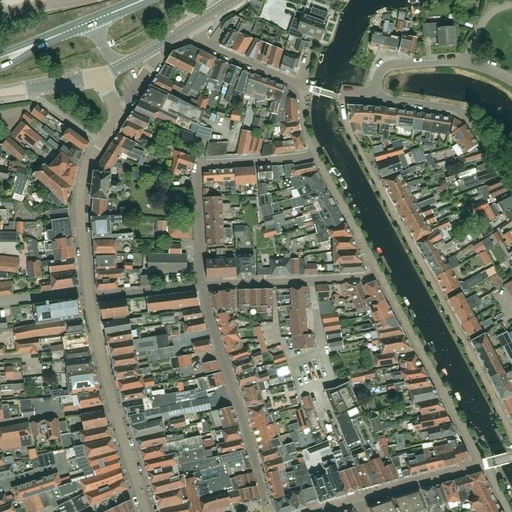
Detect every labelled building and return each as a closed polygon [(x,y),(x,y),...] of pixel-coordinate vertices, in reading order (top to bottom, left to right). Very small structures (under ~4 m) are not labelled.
[(292,23),(287,35),(301,40),(303,34),(320,40),(326,22),(325,22),(328,15),(311,9),(309,16),(304,14),(299,26),(292,23)] [(382,34),(373,32),(370,46),(383,49),(386,34),(389,22),(391,14),(386,15),(383,15),(382,20),(385,21),(384,24),(382,24),(381,30),(383,30),(382,34)] [(230,49),(239,33),(240,33),(244,24),(240,22),(236,31),(229,28),(220,44),(230,49)] [(390,35),(391,33),(393,31),(394,24),(389,23),(386,34),(383,49),(397,52),(400,37),(390,35)] [(439,37),(439,46),(455,45),(454,27),(446,28),(446,23),(423,24),(424,38),(439,37)] [(283,50),(276,48),(278,43),(279,43),(283,31),(278,29),(274,38),(271,46),(267,65),(277,69),(283,50)] [(244,55),(253,39),(240,33),(239,33),(230,49),(244,55)] [(263,34),(260,41),(256,39),(246,57),(267,65),(271,46),(274,38),(263,34)] [(409,37),(405,36),(402,36),(399,52),(413,55),(417,38),(409,37)] [(298,40),(298,43),(295,50),(301,52),(304,42),(298,40)] [(173,51),(196,63),(201,51),(190,45),(173,51)] [(193,70),(196,63),(173,51),(166,62),(191,75),(193,70)] [(209,82),(210,79),(213,71),(212,70),(216,58),(201,51),(196,63),(193,70),(191,75),(185,87),(190,90),(191,89),(199,92),(202,85),(206,87),(209,82)] [(285,53),(280,70),(295,77),(299,59),(285,53)] [(210,79),(209,82),(215,85),(213,88),(219,91),(222,83),(229,65),(216,58),(212,70),(213,71),(210,79)] [(158,74),(169,79),(174,69),(164,65),(158,74)] [(232,97),(234,91),(242,70),(231,65),(224,83),(230,86),(226,95),(232,97)] [(245,95),(250,73),(242,70),(234,91),(232,97),(234,98),(235,96),(243,99),(244,98),(244,95),(245,95)] [(252,97),(256,76),(250,73),(245,95),(244,95),(244,98),(250,100),(251,97),(252,97)] [(169,94),(172,89),(180,93),(181,92),(188,95),(190,90),(185,87),(184,86),(175,81),(174,82),(157,75),(151,85),(169,94)] [(251,97),(250,100),(256,102),(257,101),(257,99),(264,101),(264,100),(265,100),(269,80),(256,76),(252,97),(251,97)] [(271,102),(276,83),(269,80),(265,100),(270,102),(271,102)] [(282,96),(284,86),(276,83),(271,102),(270,102),(267,112),(272,113),(269,124),(269,125),(275,127),(275,126),(278,113),(280,105),(282,96)] [(177,117),(195,125),(199,126),(203,117),(205,111),(204,111),(195,107),(189,104),(178,99),(169,95),(169,94),(151,85),(141,99),(177,116),(177,117)] [(275,126),(281,126),(298,124),(298,121),(297,99),(295,99),(291,95),(290,94),(289,93),(287,90),(285,88),(284,86),(282,96),(280,105),(278,113),(275,126)] [(201,95),(195,107),(203,110),(207,102),(205,100),(206,97),(201,95)] [(189,104),(195,107),(197,101),(191,98),(189,104)] [(174,124),(177,117),(177,116),(141,99),(133,112),(150,120),(153,123),(155,120),(156,117),(168,122),(174,124)] [(361,125),(361,123),(361,106),(347,105),(349,122),(353,134),(362,132),(361,127),(361,125)] [(48,114),(43,110),(37,106),(31,114),(42,122),(48,114)] [(373,124),(373,123),(374,107),(361,106),(361,123),(366,123),(366,131),(368,131),(368,136),(373,136),(373,124)] [(380,141),(382,141),(382,140),(383,140),(384,125),(382,124),(384,108),(374,107),(373,123),(379,124),(378,136),(380,136),(380,141)] [(382,141),(388,139),(388,138),(389,138),(390,134),(389,134),(390,125),(395,125),(396,109),(384,108),(382,124),(384,125),(383,140),(382,140),(382,141)] [(395,125),(395,127),(404,128),(405,110),(396,109),(395,125)] [(405,110),(404,128),(413,129),(414,112),(405,110)] [(213,122),(216,115),(205,111),(204,111),(205,111),(203,117),(213,122)] [(26,112),(22,117),(30,123),(34,118),(26,112)] [(149,123),(150,120),(133,112),(132,112),(127,120),(146,129),(153,132),(158,135),(160,130),(149,126),(150,123),(149,123)] [(422,131),(424,113),(414,112),(413,129),(422,131)] [(429,143),(429,142),(429,140),(430,132),(431,132),(433,115),(424,113),(422,131),(427,132),(426,139),(425,139),(425,142),(429,143)] [(433,143),(435,133),(439,134),(442,116),(433,115),(431,132),(430,132),(429,140),(429,142),(433,143)] [(439,134),(446,135),(449,135),(452,118),(442,116),(439,134)] [(457,144),(472,135),(465,125),(464,125),(453,118),(451,131),(453,133),(451,134),(457,144)] [(140,140),(142,135),(150,138),(153,132),(146,129),(127,120),(121,130),(118,134),(130,141),(133,136),(140,140)] [(22,122),(18,126),(11,135),(20,142),(23,139),(29,143),(33,147),(41,138),(36,134),(29,129),(30,128),(22,122)] [(281,127),(282,135),(300,132),(298,124),(281,126),(275,126),(275,127),(276,128),(281,127)] [(55,134),(45,127),(42,130),(52,138),(55,134)] [(63,137),(84,152),(90,143),(69,129),(63,137)] [(180,140),(195,146),(198,137),(183,131),(180,140)] [(242,131),(238,154),(244,155),(245,154),(245,153),(248,153),(250,142),(251,136),(252,132),(242,131)] [(277,143),(272,143),(271,143),(264,144),(261,157),(296,151),(304,150),(306,147),(301,133),(290,135),(291,137),(284,138),(284,142),(277,143)] [(144,152),(134,149),(136,143),(130,141),(118,134),(113,142),(133,154),(134,154),(140,156),(142,157),(144,152)] [(476,152),(481,151),(477,145),(478,145),(472,135),(457,144),(463,154),(467,151),(469,154),(476,152)] [(61,140),(67,145),(66,147),(81,158),(84,152),(63,137),(61,136),(59,139),(61,140)] [(250,142),(248,153),(253,154),(254,153),(259,154),(261,147),(261,146),(263,140),(263,139),(262,139),(257,138),(251,136),(250,142)] [(10,137),(2,145),(19,161),(27,153),(10,137)] [(47,142),(59,152),(60,153),(61,153),(77,166),(81,158),(66,147),(64,145),(62,148),(50,139),(47,142)] [(143,141),(141,146),(148,150),(150,145),(143,141)] [(134,154),(133,154),(113,142),(107,151),(120,157),(126,160),(127,156),(132,158),(134,154)] [(204,157),(212,156),(215,143),(208,143),(204,157)] [(219,156),(221,143),(215,143),(212,156),(219,156)] [(219,156),(226,155),(228,143),(221,143),(219,156)] [(167,146),(164,154),(171,157),(174,150),(174,149),(167,146)] [(373,154),(384,151),(382,146),(371,149),(373,154)] [(407,149),(403,150),(402,147),(384,151),(373,154),(376,162),(396,156),(396,157),(404,155),(404,154),(405,154),(408,153),(407,149)] [(186,169),(191,171),(196,158),(174,150),(171,157),(174,158),(170,175),(178,176),(181,169),(186,171),(186,169)] [(122,169),(123,166),(121,166),(122,164),(117,162),(120,157),(107,151),(97,165),(113,167),(117,168),(122,169)] [(48,160),(45,164),(72,188),(73,187),(77,167),(77,166),(61,153),(52,163),(48,160)] [(380,174),(381,178),(401,170),(401,169),(408,166),(404,155),(396,157),(376,165),(377,168),(375,169),(378,175),(380,174)] [(464,162),(466,167),(485,160),(484,156),(464,162)] [(429,172),(444,167),(442,163),(434,166),(432,160),(425,162),(429,172)] [(9,161),(8,169),(17,172),(18,167),(14,166),(15,163),(9,161)] [(496,176),(493,168),(490,162),(488,163),(477,167),(479,173),(462,179),(465,189),(485,183),(485,180),(496,176)] [(293,177),(317,171),(313,163),(294,167),(293,164),(284,165),(285,179),(293,177)] [(58,207),(63,202),(65,204),(72,188),(45,164),(37,171),(33,175),(44,185),(45,184),(55,194),(50,199),(58,207)] [(109,200),(109,199),(110,192),(118,192),(121,190),(121,186),(119,183),(111,182),(112,174),(116,175),(117,168),(113,167),(97,165),(97,166),(96,172),(93,172),(90,198),(93,199),(109,200)] [(259,184),(266,183),(265,179),(272,178),(272,166),(257,167),(258,179),(259,184)] [(404,180),(402,177),(412,173),(416,170),(414,166),(410,168),(399,173),(399,174),(381,180),(385,187),(404,180)] [(0,168),(0,178),(8,180),(10,170),(0,168)] [(241,192),(246,192),(244,168),(235,169),(236,185),(240,185),(241,192)] [(244,168),(246,192),(252,192),(251,184),(256,184),(255,168),(244,168)] [(462,178),(467,177),(479,173),(477,168),(475,169),(474,168),(460,172),(462,178)] [(226,181),(226,186),(236,186),(236,185),(235,169),(218,170),(218,181),(226,181)] [(218,181),(218,170),(209,170),(209,173),(204,173),(204,187),(212,186),(211,182),(218,181)] [(296,185),(298,189),(303,186),(321,179),(317,172),(317,171),(293,177),(293,178),(298,176),(301,182),(296,185)] [(448,183),(456,181),(453,173),(445,175),(448,183)] [(28,181),(27,180),(15,177),(11,191),(22,195),(28,181)] [(417,185),(418,184),(424,182),(423,178),(416,181),(416,180),(412,182),(406,184),(404,180),(385,187),(389,196),(408,188),(413,186),(417,185)] [(321,179),(303,186),(298,189),(296,190),(300,197),(308,195),(308,194),(326,188),(321,179)] [(485,185),(488,192),(505,185),(501,179),(485,185)] [(266,183),(259,184),(259,190),(259,196),(261,196),(266,194),(268,194),(266,183)] [(418,189),(417,185),(413,186),(408,188),(389,196),(393,203),(412,195),(410,192),(418,189)] [(447,193),(444,185),(438,188),(440,195),(447,193)] [(491,198),(507,191),(505,185),(488,192),(491,198)] [(293,188),(286,191),(289,196),(296,194),(293,188)] [(331,197),(326,188),(308,194),(308,195),(300,197),(303,206),(313,203),(331,197)] [(260,204),(268,202),(266,194),(261,196),(260,204)] [(412,195),(393,203),(402,219),(421,210),(429,207),(426,201),(417,204),(412,195)] [(502,212),(511,206),(511,196),(497,204),(502,212)] [(222,204),(222,197),(204,198),(204,210),(222,209),(230,209),(230,204),(222,204)] [(303,216),(308,215),(317,212),(335,206),(331,197),(313,203),(303,206),(304,211),(301,212),(303,216)] [(117,200),(109,199),(109,200),(93,199),(92,204),(92,217),(107,216),(116,215),(117,200)] [(474,213),(489,207),(486,201),(471,207),(474,213)] [(260,207),(262,217),(273,214),(271,204),(260,207)] [(490,220),(498,215),(493,205),(484,210),(490,220)] [(317,212),(320,216),(304,221),(306,227),(314,224),(315,224),(322,221),(341,216),(335,206),(317,212)] [(511,206),(502,212),(508,221),(511,218),(511,206)] [(50,221),(51,220),(51,221),(69,218),(68,208),(49,211),(50,221)] [(230,209),(222,209),(204,210),(205,222),(206,222),(223,222),(222,214),(231,214),(230,209)] [(290,210),(291,222),(299,220),(298,209),(290,210)] [(406,226),(424,217),(433,214),(432,213),(431,209),(422,213),(421,210),(402,219),(406,226)] [(476,215),(483,226),(490,221),(483,210),(476,215)] [(424,217),(406,226),(411,234),(429,225),(429,224),(436,221),(435,218),(439,216),(438,212),(433,214),(424,217)] [(110,216),(91,218),(91,224),(92,224),(92,228),(111,226),(111,224),(119,224),(122,224),(122,216),(110,216)] [(272,216),(264,219),(266,227),(274,225),(272,216)] [(315,234),(330,229),(345,224),(341,216),(322,221),(315,224),(317,232),(315,233),(315,234)] [(69,218),(51,221),(52,224),(52,227),(48,227),(44,228),(44,229),(45,231),(47,231),(48,236),(48,242),(52,241),(72,238),(71,228),(69,218)] [(429,225),(411,234),(415,242),(434,232),(450,225),(447,220),(431,228),(429,225)] [(223,234),(231,233),(231,228),(223,229),(223,222),(206,222),(206,235),(223,234)] [(170,236),(190,238),(191,225),(171,223),(170,236)] [(119,230),(119,224),(111,224),(111,226),(92,228),(93,239),(112,237),(111,231),(119,230)] [(330,238),(332,238),(352,237),(345,224),(330,229),(315,234),(318,245),(327,242),(329,241),(328,238),(330,238)] [(443,240),(436,244),(431,237),(436,234),(438,238),(452,230),(450,225),(434,232),(415,242),(426,260),(435,255),(433,251),(439,249),(445,245),(443,240)] [(234,226),(235,237),(245,237),(245,226),(234,226)] [(265,238),(275,236),(277,235),(275,227),(263,231),(265,238)] [(488,235),(483,227),(478,230),(483,238),(487,235),(488,235)] [(502,240),(500,237),(497,231),(493,234),(498,242),(502,240)] [(506,241),(511,236),(511,234),(509,231),(503,236),(506,241)] [(17,243),(17,233),(17,232),(1,232),(1,242),(17,243)] [(116,241),(133,240),(133,232),(115,234),(116,241)] [(231,233),(223,234),(206,235),(207,247),(224,246),(224,239),(231,238),(231,233)] [(333,251),(357,250),(352,237),(332,238),(333,251)] [(53,248),(46,249),(45,249),(45,252),(73,248),(72,238),(52,241),(53,248)] [(117,253),(116,241),(112,241),(94,241),(94,254),(116,254),(116,253),(117,253)] [(446,261),(442,253),(453,247),(452,244),(450,242),(445,245),(439,249),(433,251),(435,255),(426,260),(433,271),(448,263),(446,261)] [(477,255),(481,253),(486,250),(481,242),(477,244),(472,247),(477,255)] [(54,255),(55,261),(75,258),(73,248),(45,252),(45,255),(46,256),(54,255)] [(220,249),(222,278),(236,277),(235,259),(226,259),(226,256),(225,257),(225,248),(220,249)] [(206,278),(222,278),(220,249),(216,249),(217,257),(215,257),(215,260),(205,261),(206,278)] [(334,263),(362,262),(357,250),(333,251),(334,263)] [(255,269),(255,259),(254,253),(235,254),(235,256),(236,277),(255,276),(255,273),(255,270),(255,269)] [(271,268),(263,269),(262,263),(257,263),(257,269),(257,276),(272,275),(291,275),(291,259),(290,259),(290,253),(284,254),(284,259),(270,259),(271,268)] [(95,270),(116,269),(116,254),(94,254),(95,270)] [(148,272),(187,273),(187,255),(181,254),(174,255),(148,254),(148,272)] [(0,270),(18,273),(19,259),(0,256),(0,270)] [(459,265),(461,264),(467,260),(465,257),(458,262),(454,256),(446,261),(448,263),(433,271),(437,278),(451,270),(451,269),(459,265)] [(49,266),(50,275),(77,271),(75,258),(55,261),(48,261),(40,262),(41,268),(49,266)] [(298,259),(291,259),(291,275),(299,275),(299,259),(298,259)] [(41,268),(40,262),(40,260),(27,261),(27,268),(29,280),(42,277),(41,268)] [(334,264),(333,264),(334,273),(366,272),(362,262),(334,263),(334,264)] [(305,265),(305,275),(317,274),(317,264),(305,265)] [(116,269),(95,271),(96,281),(117,279),(117,280),(126,278),(126,273),(140,274),(140,269),(132,269),(124,269),(116,269)] [(451,270),(437,278),(446,295),(461,287),(451,270)] [(79,285),(77,271),(50,276),(51,282),(40,283),(41,291),(79,285)] [(465,291),(484,281),(489,278),(485,271),(463,283),(464,285),(462,286),(465,291)] [(496,289),(503,285),(497,274),(490,278),(496,289)] [(151,275),(141,276),(142,286),(151,285),(151,275)] [(117,279),(96,281),(97,290),(118,288),(117,280),(117,279)] [(0,282),(0,296),(13,295),(13,294),(11,281),(0,282)] [(357,311),(364,309),(368,307),(384,299),(375,281),(362,286),(367,298),(353,303),(357,311)] [(353,303),(367,298),(362,286),(360,282),(343,284),(347,296),(350,295),(353,303)] [(318,299),(329,298),(330,298),(328,285),(315,286),(318,299)] [(291,299),(308,298),(307,287),(290,288),(290,295),(284,296),(285,300),(291,299)] [(244,305),(250,305),(250,289),(239,290),(239,312),(244,312),(244,305)] [(257,313),(261,313),(261,289),(250,289),(250,305),(250,307),(257,307),(257,313)] [(261,289),(261,313),(266,313),(266,307),(273,306),(272,289),(261,289)] [(225,313),(228,312),(235,311),(234,290),(222,291),(225,313)] [(216,314),(225,313),(222,291),(210,293),(215,310),(216,314)] [(172,294),(173,308),(198,305),(197,292),(172,294)] [(455,312),(479,299),(476,294),(465,300),(461,293),(449,300),(455,312)] [(173,308),(172,294),(147,297),(149,311),(173,308)] [(56,300),(56,301),(52,302),(52,301),(50,301),(50,302),(49,303),(53,322),(64,320),(82,317),(79,298),(79,297),(77,297),(77,298),(76,298),(74,298),(73,297),(72,298),(72,299),(68,299),(68,298),(67,298),(67,299),(63,300),(62,299),(61,299),(61,300),(57,301),(57,300),(56,300)] [(289,310),(305,309),(309,308),(308,298),(291,299),(292,305),(285,306),(286,310),(289,310)] [(126,320),(125,316),(128,315),(127,299),(100,303),(102,318),(114,317),(114,321),(126,320)] [(371,314),(388,306),(384,299),(368,307),(364,309),(357,311),(358,313),(361,312),(365,311),(366,316),(371,314)] [(482,304),(479,299),(455,312),(462,324),(475,318),(471,310),(482,304)] [(329,301),(319,303),(319,305),(320,310),(331,308),(329,301)] [(36,324),(36,325),(41,324),(53,322),(49,303),(34,305),(36,324)] [(370,319),(371,324),(374,323),(394,316),(388,306),(371,314),(366,316),(362,317),(363,321),(370,319)] [(183,312),(185,322),(203,318),(200,309),(183,312)] [(286,324),(306,322),(305,309),(289,310),(290,319),(286,319),(286,324)] [(176,323),(174,313),(174,312),(160,314),(162,325),(176,323)] [(230,317),(228,312),(225,313),(216,314),(221,332),(238,329),(242,328),(241,324),(237,325),(235,320),(234,320),(231,321),(230,317)] [(332,314),(321,315),(323,324),(339,321),(337,314),(332,314)] [(369,329),(375,327),(376,330),(399,326),(394,316),(374,323),(371,324),(368,325),(369,329)] [(142,318),(126,320),(114,321),(103,323),(105,333),(131,330),(131,325),(136,325),(147,323),(146,317),(142,318)] [(0,329),(7,329),(7,330),(13,330),(13,324),(7,325),(6,318),(0,318),(0,329)] [(66,332),(67,336),(86,333),(82,318),(64,321),(64,320),(53,322),(41,324),(42,336),(47,335),(56,334),(58,334),(66,332)] [(469,337),(492,324),(492,323),(490,319),(489,319),(478,325),(475,318),(462,324),(469,337)] [(203,319),(183,323),(184,333),(184,334),(206,329),(203,319)] [(340,328),(339,321),(323,324),(324,331),(340,328)] [(302,335),(308,334),(306,322),(286,324),(287,328),(291,327),(292,338),(302,337),(302,335)] [(14,328),(15,340),(42,336),(41,324),(36,325),(36,324),(14,328)] [(258,339),(264,338),(260,326),(255,328),(258,339)] [(372,339),(379,338),(403,334),(399,326),(376,330),(376,331),(370,332),(372,339)] [(108,345),(142,339),(140,333),(139,328),(131,330),(105,333),(108,345)] [(327,340),(342,337),(340,328),(324,331),(325,332),(326,332),(327,340)] [(224,343),(241,340),(238,329),(221,332),(223,342),(224,343)] [(511,363),(511,342),(506,332),(498,336),(511,363)] [(67,336),(65,336),(66,345),(67,350),(72,349),(89,347),(86,334),(86,333),(67,336)] [(302,337),(292,338),(292,341),(297,340),(298,349),(314,348),(312,334),(308,334),(302,335),(302,337)] [(379,338),(372,339),(372,342),(373,345),(376,344),(379,344),(379,345),(379,346),(380,348),(380,350),(381,354),(377,354),(373,355),(374,361),(376,367),(385,366),(395,364),(397,364),(395,353),(411,350),(407,341),(405,338),(403,334),(379,338)] [(481,360),(494,353),(484,334),(471,341),(481,360)] [(179,335),(171,335),(168,336),(167,335),(157,337),(159,349),(170,348),(169,347),(168,340),(180,339),(179,335)] [(157,337),(142,339),(108,345),(111,357),(134,353),(159,349),(157,337)] [(343,346),(342,337),(327,340),(329,346),(329,348),(343,346)] [(39,339),(29,340),(29,341),(30,354),(37,353),(37,347),(40,347),(39,339)] [(210,340),(192,343),(195,353),(213,350),(210,340)] [(228,354),(244,348),(241,340),(224,343),(228,354)] [(265,344),(260,345),(262,354),(268,352),(265,344)] [(174,346),(169,347),(170,348),(159,349),(160,360),(176,357),(174,346)] [(65,350),(56,352),(57,355),(61,354),(62,361),(66,361),(92,357),(89,347),(72,349),(67,350),(65,350)] [(244,348),(228,354),(231,362),(253,356),(252,356),(252,355),(251,352),(249,347),(244,348)] [(147,355),(147,359),(148,362),(160,360),(159,349),(147,351),(148,355),(147,355)] [(137,357),(147,355),(148,355),(147,351),(136,353),(134,353),(111,357),(113,367),(113,368),(139,364),(137,357)] [(256,369),(254,361),(262,358),(261,353),(252,356),(253,356),(231,362),(235,375),(255,369),(256,369)] [(494,353),(481,360),(490,379),(504,372),(494,353)] [(274,364),(286,360),(284,354),(272,358),(274,364)] [(191,366),(189,355),(178,357),(180,368),(191,366)] [(401,372),(422,368),(415,355),(400,360),(401,372)] [(62,361),(52,363),(53,375),(66,373),(95,370),(92,357),(66,361),(62,361)] [(283,376),(290,373),(289,371),(286,360),(274,364),(279,377),(283,376)] [(216,361),(203,364),(205,373),(220,370),(216,361)] [(150,367),(139,369),(138,364),(139,364),(113,368),(117,379),(141,375),(142,375),(151,374),(150,367)] [(20,367),(22,378),(29,377),(27,366),(20,367)] [(181,376),(194,374),(192,366),(190,366),(180,368),(181,376)] [(393,380),(403,378),(404,380),(426,376),(422,368),(401,372),(392,373),(393,380)] [(258,376),(257,373),(255,369),(235,375),(239,388),(263,381),(269,379),(267,373),(258,376)] [(60,389),(51,390),(52,398),(56,397),(61,397),(77,394),(100,392),(98,384),(95,370),(66,373),(68,391),(62,391),(62,389),(60,389)] [(363,373),(364,380),(375,378),(373,371),(363,373)] [(381,371),(374,373),(378,382),(384,380),(381,371)] [(14,372),(0,373),(0,383),(0,384),(0,380),(0,376),(6,376),(6,378),(14,378),(14,372)] [(196,379),(200,392),(224,385),(220,372),(196,379)] [(511,388),(509,383),(508,381),(504,372),(490,379),(503,404),(511,399),(511,388)] [(290,373),(283,376),(285,382),(292,380),(291,373),(290,373)] [(364,380),(363,373),(351,375),(353,383),(364,380)] [(143,380),(142,375),(141,375),(117,379),(120,391),(145,387),(146,387),(152,386),(154,385),(154,386),(155,386),(153,378),(143,380)] [(410,392),(431,385),(426,376),(404,380),(404,381),(406,385),(397,386),(398,392),(408,390),(410,392)] [(266,390),(265,387),(263,381),(239,388),(242,396),(261,391),(266,390)] [(363,413),(358,403),(348,382),(336,388),(324,390),(345,441),(346,444),(352,458),(353,461),(355,467),(369,462),(369,461),(365,451),(360,441),(351,421),(364,415),(363,413)] [(0,391),(12,390),(15,390),(25,389),(26,389),(25,383),(14,384),(12,384),(0,385),(0,398),(1,398),(0,391)] [(410,392),(412,403),(438,397),(432,386),(431,386),(431,385),(410,392)] [(147,398),(154,397),(165,395),(164,389),(153,391),(152,386),(146,387),(145,387),(120,391),(123,402),(147,398)] [(123,402),(127,414),(128,417),(132,426),(148,422),(163,419),(181,415),(181,416),(211,408),(208,396),(196,399),(194,390),(179,392),(154,397),(147,398),(123,402)] [(364,396),(362,390),(354,391),(356,397),(357,397),(358,400),(364,399),(363,396),(364,396)] [(265,404),(261,391),(242,396),(246,409),(266,404),(265,404)] [(322,391),(318,393),(327,415),(331,413),(322,391)] [(77,394),(61,397),(62,404),(61,404),(62,412),(103,405),(103,404),(100,392),(77,394)] [(314,407),(310,396),(310,395),(302,398),(306,410),(314,407)] [(358,403),(363,413),(369,412),(367,405),(373,404),(372,399),(366,400),(358,403)] [(438,399),(418,404),(421,415),(444,410),(438,399)] [(509,417),(511,415),(511,399),(503,404),(509,417)] [(0,409),(9,409),(15,408),(14,404),(8,405),(8,404),(2,405),(2,400),(0,400),(0,409)] [(268,413),(267,409),(266,404),(246,409),(249,418),(268,413)] [(224,428),(239,425),(232,407),(217,410),(209,412),(214,426),(222,425),(224,428)] [(294,409),(296,417),(303,415),(301,407),(294,409)] [(9,410),(9,409),(0,409),(0,420),(10,419),(9,410)] [(321,428),(314,409),(306,412),(312,431),(321,428)] [(84,430),(107,425),(104,411),(80,415),(84,430)] [(444,411),(419,416),(420,419),(409,422),(411,432),(422,429),(427,428),(439,426),(451,423),(444,411)] [(274,412),(268,413),(249,418),(253,430),(270,424),(271,424),(274,423),(277,423),(274,412)] [(296,417),(298,423),(305,421),(303,415),(296,417)] [(370,420),(373,427),(380,424),(378,417),(370,420)] [(185,418),(172,421),(170,421),(171,424),(164,426),(163,419),(148,422),(132,426),(135,437),(165,430),(165,431),(174,429),(187,426),(185,418)] [(58,423),(57,419),(31,423),(34,438),(45,436),(46,441),(61,438),(61,435),(58,423)] [(69,433),(68,429),(66,421),(58,423),(61,435),(61,438),(64,449),(67,449),(73,476),(69,477),(71,483),(75,482),(80,481),(85,479),(121,467),(112,439),(107,425),(84,430),(78,431),(75,432),(69,433)] [(306,428),(305,421),(298,423),(300,430),(306,428)] [(17,425),(21,447),(33,445),(29,423),(17,425)] [(257,443),(278,437),(276,430),(274,423),(271,424),(270,424),(253,430),(257,443)] [(376,433),(383,430),(380,424),(373,427),(376,433)] [(427,428),(428,434),(430,441),(442,438),(443,438),(448,436),(449,438),(457,436),(456,434),(451,424),(440,427),(439,426),(427,428)] [(12,448),(21,447),(17,425),(8,426),(12,448)] [(2,450),(12,448),(8,426),(0,427),(0,450),(2,450)] [(243,439),(239,427),(222,430),(225,443),(243,439)] [(315,432),(317,439),(324,436),(321,429),(315,432)] [(165,438),(164,432),(136,438),(139,449),(167,443),(185,439),(183,434),(176,436),(176,434),(167,436),(167,438),(165,438)] [(199,448),(203,447),(200,436),(185,439),(167,443),(139,449),(143,461),(178,453),(199,448)] [(280,436),(278,437),(257,443),(260,453),(283,446),(283,445),(280,436)] [(450,440),(457,463),(470,460),(462,445),(457,436),(449,438),(450,440)] [(378,439),(381,448),(388,446),(386,438),(378,439)] [(243,440),(216,445),(217,447),(219,456),(232,452),(246,449),(244,443),(243,440)] [(445,466),(457,463),(450,440),(447,441),(448,444),(437,447),(440,456),(443,456),(445,466)] [(338,444),(339,447),(342,455),(348,469),(354,467),(355,467),(353,461),(352,458),(346,444),(345,441),(338,444)] [(281,457),(291,454),(293,454),(292,450),(290,443),(283,445),(283,446),(260,453),(262,463),(281,457)] [(205,446),(203,447),(199,448),(178,453),(143,461),(147,472),(181,464),(195,461),(207,459),(214,457),(213,453),(207,455),(205,446)] [(388,446),(381,448),(385,457),(390,456),(388,446)] [(434,458),(437,469),(445,466),(443,456),(440,456),(437,447),(436,447),(436,446),(429,448),(431,459),(434,458)] [(380,457),(375,459),(370,448),(365,451),(369,461),(378,485),(389,481),(382,463),(380,457)] [(437,469),(434,458),(431,459),(429,448),(423,449),(424,454),(428,471),(437,469)] [(251,469),(249,459),(246,450),(246,449),(222,455),(220,456),(214,457),(207,459),(195,461),(181,464),(147,472),(151,483),(184,475),(192,473),(222,465),(226,464),(229,474),(251,469)] [(12,456),(3,458),(2,450),(0,450),(0,466),(5,465),(14,463),(12,456)] [(413,452),(414,453),(414,454),(415,453),(420,473),(428,471),(424,454),(419,455),(418,450),(413,452)] [(47,453),(37,455),(40,469),(50,466),(47,453)] [(402,471),(403,478),(420,473),(415,453),(414,454),(414,453),(409,454),(409,453),(406,454),(408,462),(405,463),(407,470),(402,471)] [(291,454),(281,457),(262,463),(266,474),(267,478),(285,474),(284,470),(282,463),(293,460),(291,454)] [(356,491),(348,469),(342,455),(338,457),(335,458),(336,461),(337,463),(346,494),(356,491)] [(394,467),(401,466),(400,463),(398,456),(391,458),(394,467)] [(323,463),(327,474),(335,497),(346,494),(337,463),(336,461),(335,459),(323,463)] [(382,463),(389,481),(398,479),(389,460),(382,463)] [(359,473),(364,486),(378,485),(369,461),(369,462),(355,467),(358,473),(359,473)] [(318,499),(311,479),(305,463),(294,466),(292,466),(294,471),(296,481),(297,487),(295,488),(295,489),(296,489),(297,491),(301,490),(304,503),(318,499)] [(0,466),(0,478),(14,476),(12,464),(0,466)] [(230,479),(229,474),(226,464),(222,465),(192,473),(184,475),(151,483),(160,510),(155,511),(201,511),(199,499),(233,490),(237,489),(239,488),(236,478),(230,479)] [(84,494),(90,491),(124,478),(121,467),(85,479),(80,481),(84,494)] [(348,469),(356,491),(364,486),(359,473),(358,473),(355,467),(354,467),(348,469)] [(288,482),(296,481),(294,471),(285,474),(267,478),(272,499),(290,495),(291,491),(288,482)] [(471,489),(487,483),(482,474),(483,474),(479,472),(479,473),(469,476),(472,484),(469,486),(471,489)] [(58,473),(12,488),(12,489),(16,502),(22,500),(28,498),(34,496),(35,496),(41,494),(41,493),(58,488),(58,487),(62,486),(58,473)] [(241,504),(260,500),(256,486),(252,473),(235,477),(236,478),(239,488),(237,489),(239,504),(241,504)] [(453,481),(459,499),(459,501),(468,499),(466,491),(471,489),(469,486),(472,484),(469,476),(453,481)] [(91,507),(123,491),(122,491),(127,488),(124,478),(90,491),(84,494),(90,506),(91,506),(91,507)] [(295,488),(297,487),(296,481),(288,482),(291,491),(290,495),(272,499),(275,511),(290,511),(305,507),(304,503),(301,490),(297,491),(296,489),(295,489),(295,488)] [(459,499),(453,481),(441,484),(446,503),(448,503),(449,508),(458,505),(456,500),(459,499)] [(75,482),(71,483),(62,486),(58,487),(58,488),(62,497),(78,491),(75,482)] [(487,483),(471,489),(475,497),(468,500),(471,509),(474,508),(474,507),(473,505),(483,502),(482,500),(494,496),(489,487),(490,486),(488,482),(487,483)] [(433,486),(439,506),(444,505),(445,505),(447,504),(446,503),(441,484),(433,486)] [(441,511),(439,506),(433,486),(421,489),(429,510),(430,511),(428,511),(441,511)] [(237,489),(233,490),(199,499),(201,511),(208,511),(231,506),(239,504),(237,489)] [(392,499),(398,511),(423,511),(427,510),(419,490),(392,499)] [(127,501),(123,491),(91,507),(93,511),(92,511),(104,511),(117,506),(127,501)] [(35,496),(34,496),(41,510),(45,508),(50,506),(46,498),(43,499),(41,494),(35,496)] [(77,511),(90,506),(84,494),(71,499),(58,506),(60,511),(77,511)] [(34,511),(36,511),(41,510),(34,496),(28,498),(34,511)] [(499,511),(501,511),(494,496),(482,500),(483,502),(473,505),(474,507),(474,508),(476,511),(499,511)] [(34,511),(28,498),(22,500),(27,511),(28,511),(34,511)] [(398,511),(392,499),(392,498),(369,506),(368,508),(369,511),(398,511)] [(134,511),(130,500),(127,501),(117,506),(104,511),(134,511)]
